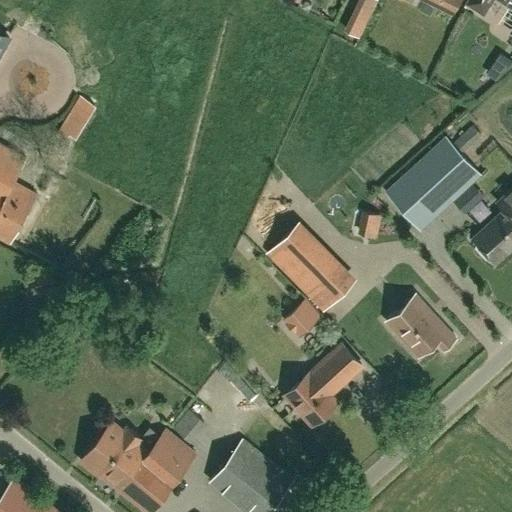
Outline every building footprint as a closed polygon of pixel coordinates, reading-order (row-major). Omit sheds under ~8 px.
[(423,0),(440,9),(453,15),(456,9),(460,0),(423,0)] [(511,0),(466,0),(466,1),(483,12),(491,0),(502,0),(511,5),(511,0)] [(0,30),(0,52),(9,36),(0,30)] [(80,94),(56,134),(66,140),(70,133),(76,137),(96,103),(80,94)] [(456,138),(466,148),(482,133),(473,123),(456,138)] [(420,228),(481,172),(446,134),(385,190),(420,228)] [(0,141),(0,235),(11,241),(36,194),(13,181),(27,157),(0,141)] [(475,237),(476,238),(475,245),(489,259),(495,259),(496,260),(511,244),(511,188),(500,199),(507,207),(475,237)] [(335,269),(309,294),(324,309),(349,284),(335,269)] [(456,338),(415,293),(386,320),(418,356),(436,339),(444,348),(456,338)] [(285,393),(313,423),(336,401),(329,393),(362,363),(342,341),(285,393)] [(111,419),(80,459),(98,474),(99,472),(148,511),(196,451),(166,427),(149,449),(141,442),(144,438),(126,425),(124,429),(111,419)] [(267,511),(293,479),(242,438),(209,480),(250,511),(267,511)] [(62,511),(15,475),(0,494),(0,511),(62,511)]
